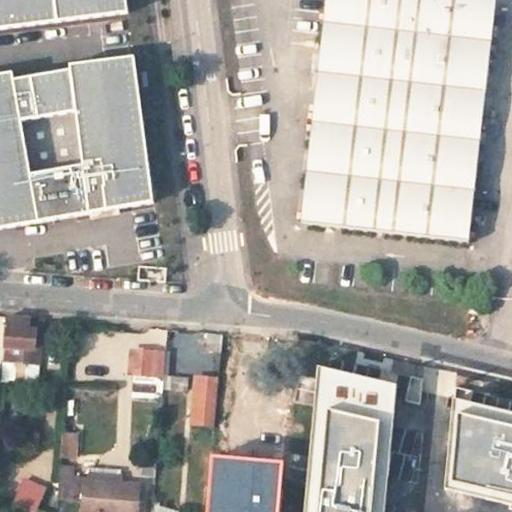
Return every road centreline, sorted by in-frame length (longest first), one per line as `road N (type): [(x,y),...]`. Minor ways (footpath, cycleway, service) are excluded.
road 1 (unknown): [(511,261),(291,238),(292,101)]
road 2 (residential): [(190,0),(229,305)]
road 3 (residential): [(229,305),(511,368)]
road 4 (residential): [(0,294),(229,305)]
road 5 (unknown): [(229,305),(241,511)]
